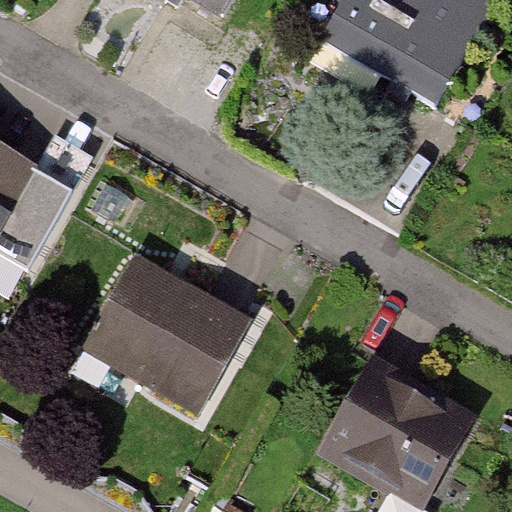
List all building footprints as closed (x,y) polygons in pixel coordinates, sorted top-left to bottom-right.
[(185,0),(232,26),(246,0),(185,0)] [(369,0),(352,0),(325,46),(437,113),(504,0),(410,0),(399,18),(369,0)] [(74,197),(0,154),(0,256),(30,274),(74,197)] [(136,266),(73,376),(99,391),(114,365),(201,415),(249,331),(136,266)] [(376,369),(325,456),(393,495),(383,511),(423,511),(473,424),(376,369)]
